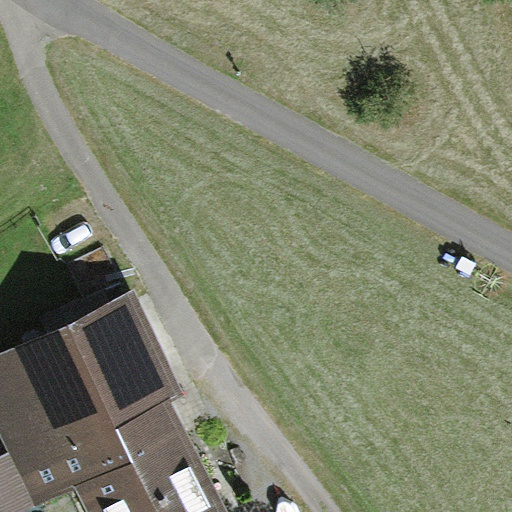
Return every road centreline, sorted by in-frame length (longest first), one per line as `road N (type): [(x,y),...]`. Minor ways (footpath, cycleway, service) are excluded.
road 1 (residential): [(326,511),(138,254),(24,43),(16,0)]
road 2 (unclassified): [(511,245),(51,0)]
